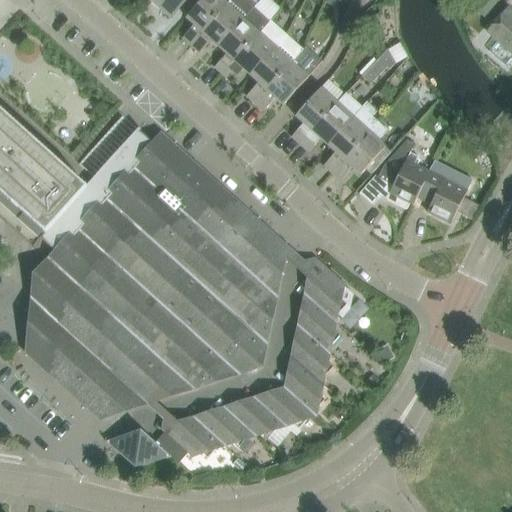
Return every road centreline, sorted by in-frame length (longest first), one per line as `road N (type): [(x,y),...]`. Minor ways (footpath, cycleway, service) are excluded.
road 1 (residential): [(308,212),(275,376),(79,439),(46,488)]
road 2 (residential): [(79,0),(308,212)]
road 3 (unclassified): [(365,469),(427,378),(460,306)]
road 4 (residential): [(308,212),(405,283),(460,306)]
